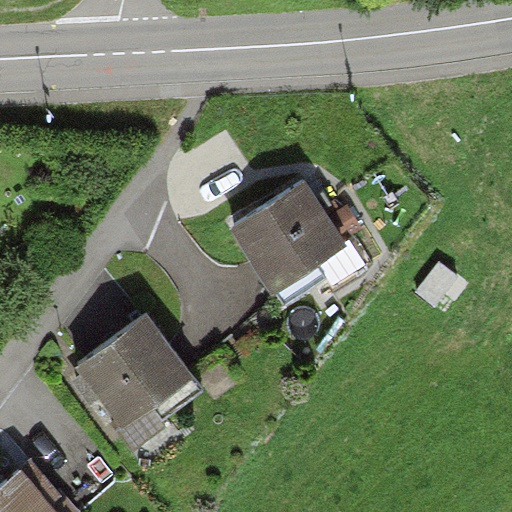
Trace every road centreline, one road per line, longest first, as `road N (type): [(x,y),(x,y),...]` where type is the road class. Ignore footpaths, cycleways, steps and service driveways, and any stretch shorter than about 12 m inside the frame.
road 1 (tertiary): [(511,22),(406,46),(0,59)]
road 2 (residential): [(0,380),(156,167)]
